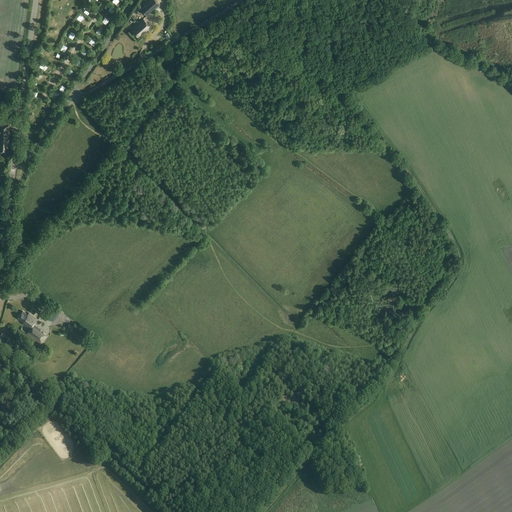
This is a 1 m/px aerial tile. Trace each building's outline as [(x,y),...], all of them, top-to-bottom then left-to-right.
[(146,15),(158,4),(154,0),(148,0),(140,8),(146,15)] [(144,33),(151,27),(143,19),(132,28),(133,30),(132,31),(137,37),(143,31),(144,33)] [(56,91),(52,97),(57,100),(61,94),(56,91)] [(10,127),(10,123),(0,122),(0,152),(8,152),(8,147),(9,147),(9,140),(7,140),(7,136),(9,136),(10,131),(7,131),(7,128),(10,127)] [(46,317),(53,322),(60,312),(54,307),(46,317)] [(46,336),(40,332),(32,326),(37,319),(28,313),(28,315),(22,311),(17,318),(23,322),(22,324),(30,329),(27,334),(41,344),(46,336)] [(8,347),(12,341),(4,335),(0,339),(0,340),(3,343),(8,347)]
